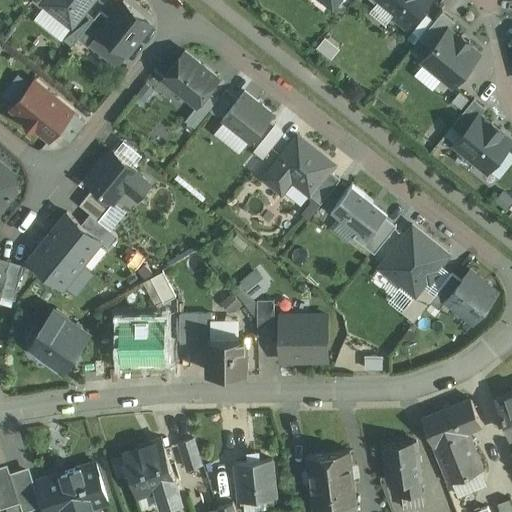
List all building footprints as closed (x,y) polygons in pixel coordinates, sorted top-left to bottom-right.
[(47,0),(45,3),(72,24),(91,0),(47,0)] [(431,0),(382,0),(411,24),(431,0)] [(120,66),(152,27),(125,5),(93,44),(120,66)] [(481,52),(451,28),(424,62),(455,86),(481,52)] [(185,50),(164,77),(198,104),(205,95),(219,77),(185,50)] [(73,110),(34,80),(11,106),(50,138),(73,110)] [(245,93),(224,118),(252,141),(273,115),(245,93)] [(205,95),(198,104),(183,122),(192,130),(214,102),(205,95)] [(511,143),(511,137),(480,111),(454,143),(488,172),(511,143)] [(277,121),(257,149),(267,156),(287,128),(277,121)] [(298,136),(266,177),(283,191),(292,179),(311,194),(334,164),(298,136)] [(112,150),(90,179),(114,199),(138,172),(112,150)] [(19,179),(0,163),(0,217),(19,197),(19,179)] [(384,209),(351,183),(332,209),(358,230),(355,235),(359,239),(384,209)] [(87,266),(105,246),(73,218),(55,239),(87,266)] [(451,254),(412,226),(380,268),(416,295),(451,254)] [(68,287),(87,266),(55,239),(37,260),(68,287)] [(10,259),(0,256),(0,293),(1,294),(10,259)] [(270,283),(258,268),(253,272),(265,287),(270,283)] [(447,298),(474,320),(497,291),(470,269),(462,279),(447,298)] [(176,295),(163,271),(151,277),(164,302),(176,295)] [(253,272),(241,282),(243,283),(253,297),(265,287),(253,272)] [(447,298),(462,279),(453,272),(430,300),(439,308),(447,298)] [(253,297),(243,283),(235,290),(258,318),(258,302),(253,297)] [(275,335),(275,298),(257,299),(258,302),(258,318),(258,335),(275,335)] [(55,309),(30,343),(64,367),(90,332),(55,309)] [(212,313),(180,312),(180,342),(209,342),(209,337),(212,337),(211,321),(212,322),(212,313)] [(327,314),(281,315),(281,360),(328,360),(327,314)] [(166,317),(121,318),(122,362),(140,362),(140,360),(165,359),(165,361),(167,361),(166,317)] [(236,321),(215,323),(212,322),(211,321),(212,337),(237,337),(236,321)] [(246,372),(246,337),(237,337),(212,337),(209,337),(209,342),(209,372),(246,372)] [(511,392),(497,399),(510,432),(511,431),(511,392)] [(472,399),(424,418),(433,443),(469,429),(481,424),(472,399)] [(469,429),(434,443),(450,482),(484,468),(469,429)] [(148,442),(139,445),(138,443),(137,444),(139,448),(126,452),(125,451),(124,451),(139,495),(140,495),(139,493),(157,487),(159,487),(157,482),(174,476),(162,436),(160,436),(161,439),(149,443),(148,442)] [(194,438),(180,442),(188,468),(202,463),(194,438)] [(417,441),(385,445),(390,480),(400,479),(421,477),(421,476),(417,441)] [(350,449),(329,452),(335,505),(357,502),(350,449)] [(329,452),(307,455),(314,508),(335,505),(329,452)] [(273,459),(236,463),(240,499),(276,495),(273,459)] [(96,462),(38,480),(48,511),(70,511),(108,500),(96,462)] [(8,468),(0,470),(0,497),(3,506),(19,501),(11,476),(8,468)] [(30,470),(11,476),(19,501),(22,511),(41,505),(30,470)] [(174,476),(157,482),(159,487),(157,487),(164,507),(182,500),(174,476)] [(421,477),(400,479),(403,495),(423,493),(421,477)] [(241,511),(239,500),(204,509),(204,511),(241,511)]
